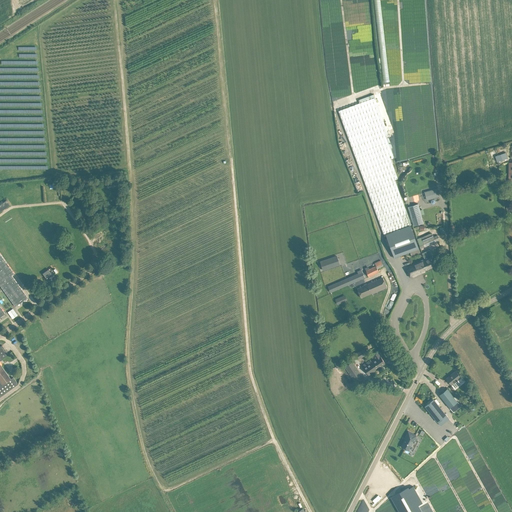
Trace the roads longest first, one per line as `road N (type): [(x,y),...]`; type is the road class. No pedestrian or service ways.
road 1 (track): [(171,511),(142,445),(128,377),(133,254),(114,0)]
road 2 (unclassified): [(350,511),(436,346),(455,324),(511,289)]
road 3 (residential): [(2,332),(102,261),(62,200),(0,213)]
road 4 (track): [(162,492),(273,439),(310,511)]
